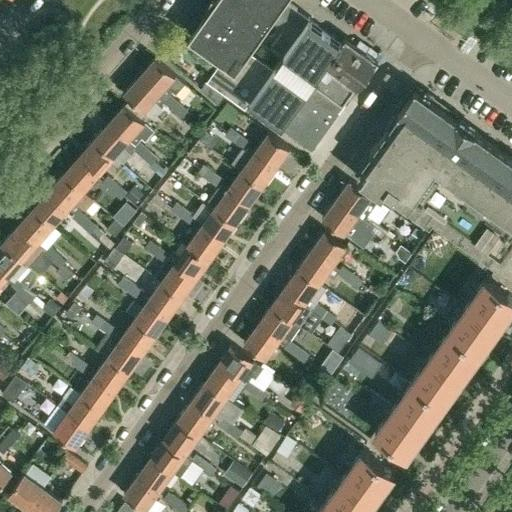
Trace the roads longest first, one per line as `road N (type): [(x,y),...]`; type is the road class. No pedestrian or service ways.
road 1 (residential): [(424,39),(82,511)]
road 2 (residential): [(0,181),(162,0)]
